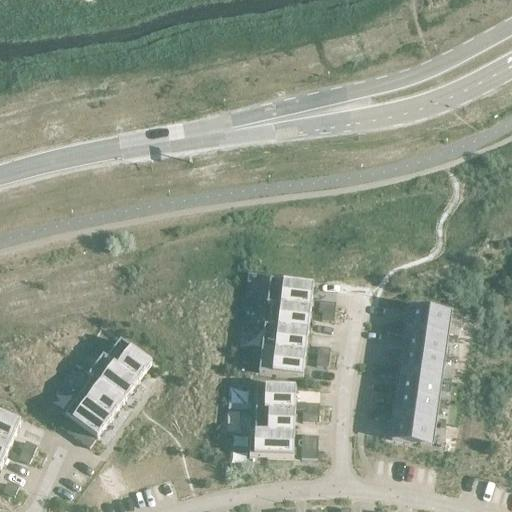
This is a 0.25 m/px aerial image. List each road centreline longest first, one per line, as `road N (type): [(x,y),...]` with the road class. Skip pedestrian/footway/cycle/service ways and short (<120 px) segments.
road 1 (tertiary): [(511,25),(388,79),(129,120),(0,159)]
road 2 (tertiary): [(0,199),(101,169),(356,126),(423,108),(511,66)]
road 3 (residential): [(337,489),(358,300)]
road 4 (residential): [(337,489),(179,511)]
road 5 (residential): [(459,511),(337,489)]
